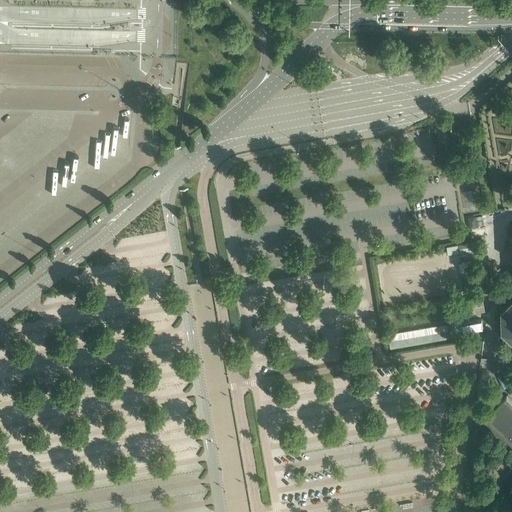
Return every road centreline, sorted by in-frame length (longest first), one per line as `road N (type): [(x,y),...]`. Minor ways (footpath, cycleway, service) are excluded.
road 1 (secondary): [(236,0),(289,24),(511,28)]
road 2 (secondary): [(511,11),(289,0)]
